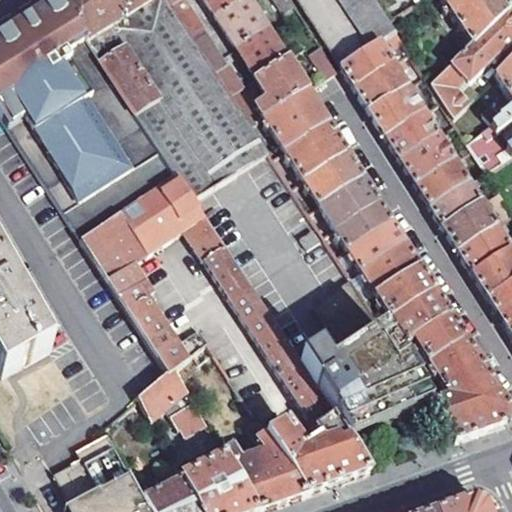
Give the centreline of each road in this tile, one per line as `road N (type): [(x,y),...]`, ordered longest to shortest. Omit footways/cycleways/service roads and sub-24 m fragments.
road 1 (residential): [(329,83),(511,375)]
road 2 (secondary): [(346,511),(496,458)]
